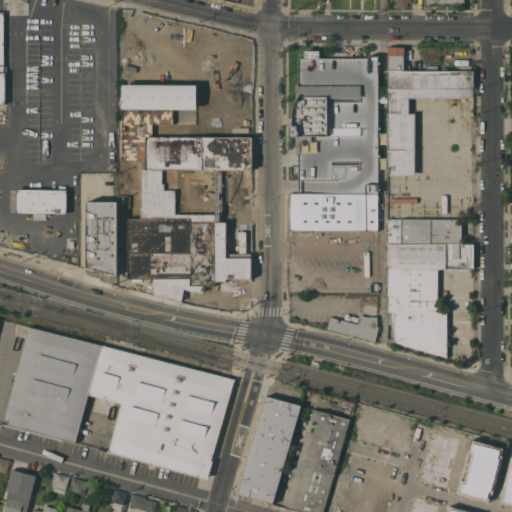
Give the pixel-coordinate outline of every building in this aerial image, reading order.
[(216,42),(201,39),(204,30),(218,33),(216,42)] [(232,37),(233,37),(233,38),(234,40),(234,41),(233,42),(232,43),(231,43),(230,44),(229,43),(228,43),(227,42),(226,41),(226,39),(227,38),(227,37),(228,37),(229,36),(231,36),(232,37)] [(247,40),(248,41),(249,43),(248,44),(248,46),(246,47),(245,47),(243,47),(242,46),(241,44),(241,43),(242,41),(243,40),(244,39),(246,40),(247,40)] [(388,70),(388,44),(393,44),(393,46),(403,46),(403,64),(409,64),(409,70),(473,70),(473,97),(408,97),(408,112),(414,112),(414,174),(388,174),(388,70)] [(298,193),(298,155),(295,154),(296,136),(290,136),(290,125),(292,125),(292,113),(294,107),(295,101),(296,84),(298,84),(298,57),(303,57),(303,50),(319,50),(319,57),(367,57),(367,55),(378,55),(378,194),(298,193)] [(153,294),(153,278),(125,278),(125,245),(128,245),(128,218),(141,218),(141,196),(130,196),(130,188),(124,188),(124,181),(124,165),(126,165),(126,159),(122,159),(122,127),(118,127),(118,119),(122,119),(122,84),(196,84),(196,81),(193,81),(193,74),(196,74),(196,63),(197,63),(197,55),(238,55),(238,82),(243,84),(243,91),(249,91),(249,120),(244,121),(244,127),(249,127),(249,136),(251,136),(252,169),(219,169),(220,222),(226,221),(226,257),(229,257),(229,253),(251,253),(251,278),(227,279),(227,281),(215,282),(215,285),(204,285),(204,293),(188,290),(188,289),(184,288),(182,301),(153,294)] [(243,76),(244,76),(245,77),(246,79),(246,80),(245,82),(244,83),(242,83),(241,83),(240,82),(239,81),(238,80),(238,78),(239,77),(240,76),(241,75),(243,76)] [(59,189),(59,185),(65,185),(65,189),(67,189),(67,213),(45,213),(45,219),(33,219),(33,213),(16,213),(16,188),(59,189)] [(378,230),(290,229),(290,194),(298,194),(298,193),(378,194),(378,230)] [(115,201),(84,201),(85,271),(116,271),(115,201)] [(388,243),(388,219),(462,219),(461,244),(388,243)] [(388,312),(388,243),(461,244),(474,244),(474,268),(437,268),(437,312),(388,312)] [(447,312),(447,357),(394,341),(394,323),(388,323),(388,312),(437,312),(447,312)] [(327,328),(330,316),(357,323),(359,314),(367,316),(368,316),(377,316),(377,329),(378,329),(375,341),(327,328)] [(84,411),(75,442),(3,423),(29,326),(103,345),(85,411),(84,411)] [(103,345),(234,379),(211,460),(213,460),(207,479),(108,451),(117,420),(85,411),(103,345)] [(267,395),(300,405),(272,503),(239,494),(267,395)] [(322,511),(306,511),(284,506),(307,430),(313,432),(316,422),(310,420),(313,408),(349,417),(322,511)] [(353,441),(408,457),(417,426),(361,411),(353,441)] [(419,485),(448,493),(466,436),(436,428),(419,485)] [(461,497),(489,505),(507,449),(477,441),(461,497)] [(341,485),(396,501),(405,470),(349,455),(341,485)] [(0,456),(10,459),(7,472),(0,470),(0,456)] [(12,469),(36,475),(26,511),(3,511),(9,490),(7,489),(12,469)] [(69,476),(64,493),(54,490),(56,485),(52,484),(55,473),(56,474),(57,472),(69,476)] [(90,481),(89,486),(87,486),(86,488),(83,487),(81,493),(69,489),(72,476),(90,481)] [(128,492),(124,504),(123,504),(120,511),(110,511),(113,501),(111,501),(115,488),(128,492)] [(332,511),(391,511),(394,504),(338,490),(332,511)] [(145,496),(145,498),(157,501),(154,511),(129,506),(133,493),(145,496)] [(411,511),(443,511),(447,502),(417,493),(411,511)] [(82,509),(84,503),(90,504),(88,511),(90,511),(89,511),(65,511),(67,505),(82,509)]
